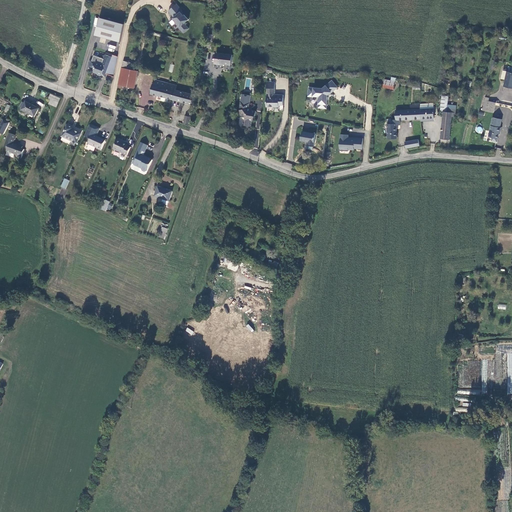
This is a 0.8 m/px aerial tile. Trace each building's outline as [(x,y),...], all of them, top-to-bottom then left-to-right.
[(178,27),(183,33),(188,28),(183,23),(187,19),(180,11),(181,10),(179,8),(176,11),(172,6),(167,11),(173,17),(171,19),(179,27),(178,27)] [(122,25),(106,21),(102,37),(113,40),(115,30),(120,31),(122,25)] [(106,47),(115,49),(117,42),(108,40),(106,47)] [(231,62),(232,52),(216,50),(214,62),(222,63),(222,61),(231,62)] [(86,68),(91,69),(93,63),(100,65),(101,61),(110,64),(109,68),(114,69),(117,59),(117,58),(111,56),(111,58),(103,56),(103,57),(101,56),(100,59),(91,56),(89,62),(88,62),(86,68)] [(100,65),(93,63),(91,69),(92,70),(91,73),(95,74),(97,75),(99,76),(101,76),(102,74),(103,71),(107,72),(109,68),(110,64),(101,61),(100,65)] [(136,64),(128,62),(126,68),(135,70),(136,64)] [(126,68),(121,67),(117,84),(132,87),(135,70),(126,68)] [(107,72),(106,75),(113,77),(114,69),(109,68),(107,72)] [(504,84),(511,85),(511,70),(508,69),(503,68),(502,77),(505,77),(504,84)] [(393,79),(383,77),(382,86),(392,87),(393,79)] [(192,103),(194,93),(175,88),(176,84),(153,78),(150,92),(192,103)] [(331,92),(337,86),(331,80),(322,88),(308,87),(308,96),(313,96),(313,95),(316,96),(319,98),(318,107),(326,108),(327,99),(328,96),(327,96),(327,94),(330,91),(331,92)] [(274,92),(273,86),(266,86),(265,103),(267,104),(268,106),(271,106),(273,104),(278,104),(278,102),(282,102),(282,92),(278,92),(274,92)] [(240,92),(236,112),(240,113),(240,114),(243,114),(242,117),(243,117),(242,123),(249,125),(250,119),(251,119),(252,113),(254,114),(255,109),(249,108),(247,105),(250,94),(240,92)] [(48,104),(56,107),(60,98),(50,93),(47,99),(49,100),(48,104)] [(496,100),(485,98),(483,108),(494,110),(496,100)] [(35,109),(22,102),(22,103),(19,108),(18,110),(30,117),(35,109)] [(423,107),(420,107),(420,116),(433,116),(434,116),(433,102),(422,102),(423,107)] [(420,107),(394,108),(395,117),(395,121),(399,120),(399,117),(420,116),(420,107)] [(442,121),(451,121),(451,113),(451,109),(447,109),(447,110),(443,110),(442,121)] [(387,119),(389,137),(397,136),(395,121),(395,117),(391,117),(389,119),(387,119)] [(491,117),(487,141),(497,143),(502,119),(491,117)] [(441,136),(450,137),(451,121),(442,121),(441,136)] [(96,128),(89,125),(89,126),(86,125),(81,136),(87,139),(85,144),(93,147),(93,149),(97,151),(102,140),(92,136),(96,128)] [(68,128),(62,126),(58,138),(74,144),(77,134),(69,131),(67,130),(68,128)] [(312,131),(299,128),(297,137),(305,139),(305,143),(311,143),(312,131)] [(349,134),(341,133),(340,146),(342,148),(345,148),(346,150),(349,150),(350,149),(350,148),(355,148),(355,147),(363,147),(363,137),(355,136),(355,138),(350,138),(348,137),(349,134)] [(11,144),(14,137),(6,135),(2,148),(6,149),(5,152),(13,155),(14,157),(19,159),(22,151),(19,150),(20,147),(11,144)] [(115,140),(111,150),(125,156),(128,147),(119,143),(119,142),(115,140)] [(145,146),(139,143),(136,150),(143,152),(145,146)] [(141,156),(135,153),(131,160),(135,162),(133,166),(140,169),(140,171),(143,172),(145,171),(147,165),(148,165),(150,161),(141,156)] [(169,202),(172,192),(157,187),(154,197),(163,200),(169,202)] [(106,212),(110,202),(105,201),(101,210),(106,212)] [(236,271),(239,264),(229,261),(227,269),(236,271)]
